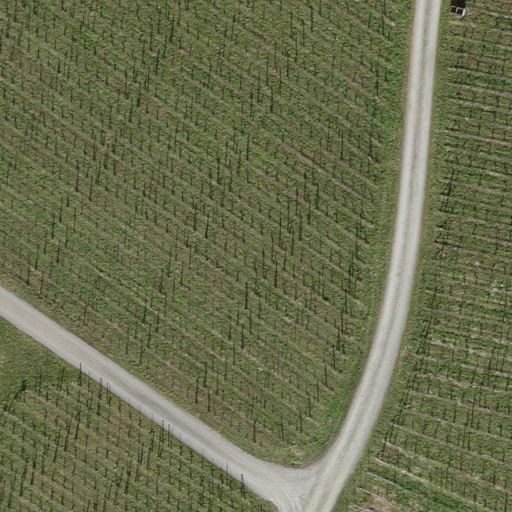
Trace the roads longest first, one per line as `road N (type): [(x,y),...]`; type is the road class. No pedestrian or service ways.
road 1 (track): [(315,511),(379,390),(406,265),(433,0)]
road 2 (track): [(309,511),(0,303)]
